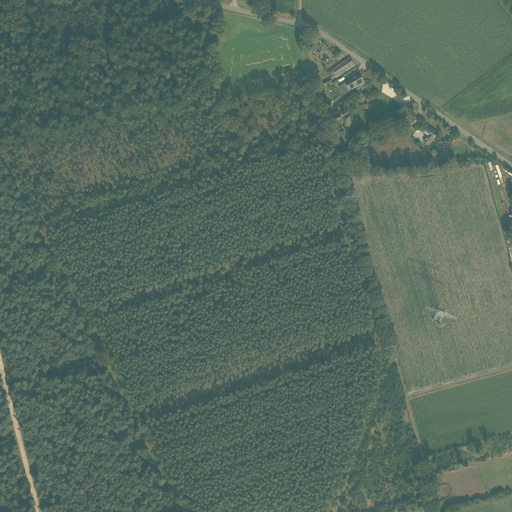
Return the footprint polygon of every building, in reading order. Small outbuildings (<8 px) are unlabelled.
[(248,52),(223,50),(219,90),(244,92),(248,52)] [(349,59),(332,71),(336,77),(354,66),(349,59)] [(339,87),(344,94),(364,83),(359,75),(339,87)] [(322,84),(326,99),(329,98),(325,86),(332,83),(331,80),(322,84)] [(411,125),(416,118),(406,111),(400,118),(411,125)] [(429,137),(425,143),(429,146),(437,134),(428,127),(423,133),(429,137)]
